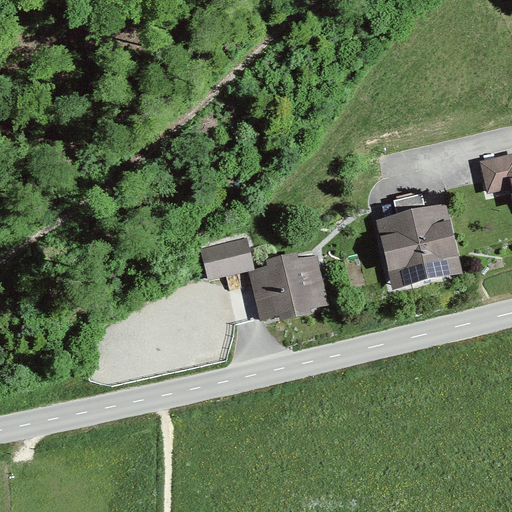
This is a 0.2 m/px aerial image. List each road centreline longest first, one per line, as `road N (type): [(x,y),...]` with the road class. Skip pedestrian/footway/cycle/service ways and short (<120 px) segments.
road 1 (tertiary): [(0,429),(511,313)]
road 2 (residential): [(394,162),(511,135)]
